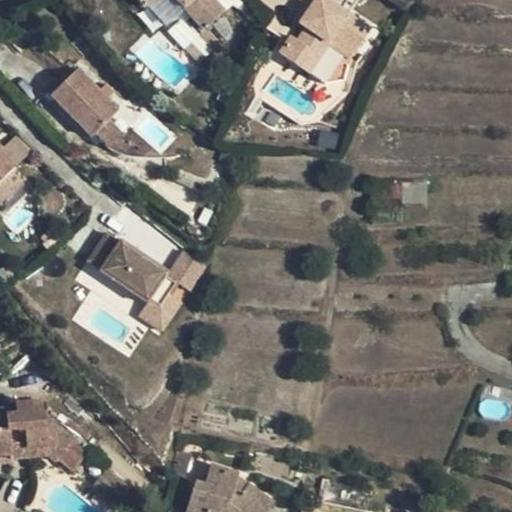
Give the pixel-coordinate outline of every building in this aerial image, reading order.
[(215,0),(138,0),(145,9),(150,6),(158,0),(174,0),(187,13),(204,30),(225,10),(215,0)] [(187,13),(174,0),(158,0),(150,6),(171,28),(187,13)] [(331,0),(319,0),(313,10),(303,24),(307,27),(298,38),(295,36),(283,53),(312,74),(333,45),(339,36),(358,50),(372,28),(331,0)] [(305,0),(307,2),(313,10),(319,0),(305,0)] [(295,19),(303,24),(313,10),(307,2),(295,19)] [(351,59),(358,50),(339,36),(333,45),(351,59)] [(109,122),(111,123),(121,113),(78,70),(68,80),(109,122)] [(109,122),(68,80),(53,95),(95,139),(111,123),(109,122)] [(0,171),(10,163),(0,150),(0,171)] [(427,202),(427,194),(426,182),(400,183),(401,197),(400,203),(427,202)] [(438,182),(426,182),(427,194),(438,194),(438,182)] [(370,197),(401,197),(400,183),(370,184),(370,197)] [(84,267),(96,277),(118,250),(107,240),(84,267)] [(122,247),(118,250),(96,277),(95,278),(138,315),(140,313),(162,286),(165,284),(122,247)] [(174,296),(162,286),(140,313),(150,323),(174,296)] [(5,412),(5,407),(0,406),(0,454),(9,454),(9,457),(47,454),(55,460),(60,455),(73,467),(87,450),(44,414),(42,399),(15,402),(16,412),(5,412)] [(15,402),(5,407),(5,412),(16,412),(15,402)] [(69,472),(73,467),(60,455),(55,460),(69,472)] [(266,511),(274,500),(246,482),(240,490),(233,486),(236,476),(237,473),(210,465),(204,482),(195,479),(186,510),(192,511),(266,511)] [(246,482),(236,476),(233,486),(240,490),(246,482)]
